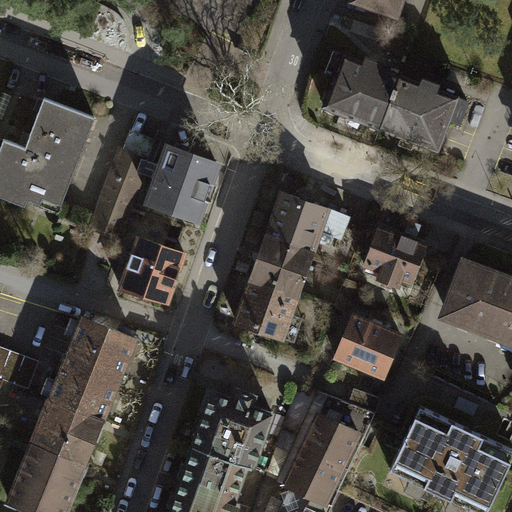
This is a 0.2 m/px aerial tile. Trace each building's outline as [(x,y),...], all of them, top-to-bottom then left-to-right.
[(407,0),(352,0),(351,5),(400,22),(407,0)] [(381,127),(401,75),(381,67),(383,62),(367,56),(365,61),(334,49),(325,71),(336,75),(325,105),(381,127)] [(422,82),(401,75),(381,127),(438,149),(450,118),(460,122),(468,100),(437,89),(439,84),(437,83),(440,76),(426,71),(422,82)] [(62,204),(94,118),(45,100),(27,149),(6,140),(0,155),(0,196),(11,201),(14,193),(38,202),(40,195),(62,204)] [(129,134),(102,205),(127,214),(154,143),(129,134)] [(218,165),(170,148),(151,201),(199,218),(218,165)] [(352,215),(283,192),(268,237),(313,253),(320,233),(343,241),(352,215)] [(120,234),(127,214),(102,205),(95,225),(120,234)] [(424,247),(381,230),(368,265),(384,271),(382,277),(400,283),(402,277),(411,280),(424,247)] [(313,253),(268,237),(253,277),(299,293),(313,253)] [(186,253),(141,238),(124,288),(169,303),(186,253)] [(511,336),(511,281),(467,264),(449,313),(511,336)] [(299,293),(253,277),(238,320),(284,336),(299,293)] [(359,290),(347,285),(343,295),(355,300),(359,290)] [(355,300),(343,295),(339,305),(351,310),(355,300)] [(401,335),(354,316),(338,356),(385,375),(401,335)] [(103,416),(135,338),(82,317),(50,395),(103,416)] [(39,361),(0,346),(0,376),(1,377),(29,388),(39,361)] [(233,397),(213,390),(193,446),(247,465),(253,467),(272,412),(252,404),(255,394),(236,388),(233,397)] [(350,402),(329,395),(286,486),(291,487),(332,506),(376,412),(381,398),(355,389),(350,402)] [(86,459),(103,416),(50,395),(33,438),(86,459)] [(482,511),(487,511),(511,459),(511,448),(421,405),(391,469),(482,511)] [(39,511),(65,511),(86,459),(33,438),(9,500),(39,511)] [(247,465),(193,446),(170,511),(229,511),(230,510),(235,511),(238,511),(241,503),(234,501),(247,465)] [(329,511),(332,506),(291,487),(281,511),(329,511)]
